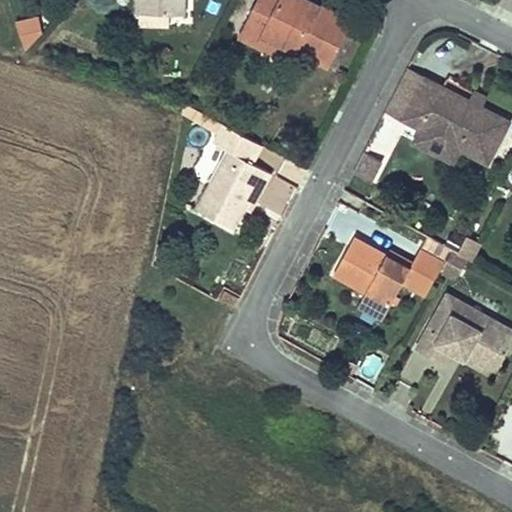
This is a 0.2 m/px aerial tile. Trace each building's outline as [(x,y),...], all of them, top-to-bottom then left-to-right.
[(179,30),(179,18),(179,0),(140,0),(140,16),(140,28),(179,30)] [(283,0),(266,0),(245,42),(263,51),(269,41),(300,56),(331,72),(354,28),(321,11),(319,16),(305,9),(307,4),(299,0),(288,0),(287,2),(283,0)] [(321,11),(307,4),(305,9),(319,16),(321,11)] [(41,16),(18,18),(21,42),(44,40),(41,16)] [(269,41),(263,51),(294,67),(300,56),(269,41)] [(470,102),(410,71),(388,113),(423,132),(461,151),(489,165),(511,123),(483,109),(470,102)] [(474,93),(470,102),(483,109),(488,100),(474,93)] [(198,208),(236,229),(261,185),(266,188),(274,174),(254,163),(236,153),(246,136),(226,125),(216,142),(230,150),(198,208)] [(461,151),(423,132),(417,145),(455,165),(461,151)] [(264,146),(246,136),(236,153),(254,163),(264,146)] [(367,154),(356,175),(375,185),(386,164),(367,154)] [(448,265),(425,252),(417,266),(414,270),(390,257),(393,253),(361,235),(337,277),(370,294),(394,308),(407,284),(430,297),(448,265)] [(470,238),(461,255),(470,260),(475,262),(484,246),(470,238)] [(455,251),(432,239),(425,252),(448,265),(455,251)] [(461,255),(456,252),(446,271),(460,279),(470,260),(461,255)] [(417,266),(393,253),(390,257),(414,270),(417,266)] [(460,279),(446,271),(443,275),(458,283),(460,279)] [(230,292),(226,300),(238,307),(243,298),(230,292)] [(363,307),(387,320),(394,308),(370,294),(363,307)] [(449,366),(456,353),(464,337),(477,344),(475,348),(505,365),(511,351),(511,328),(451,295),(420,350),(449,366)] [(464,337),(456,353),(498,376),(505,365),(475,348),(477,344),(464,337)]
